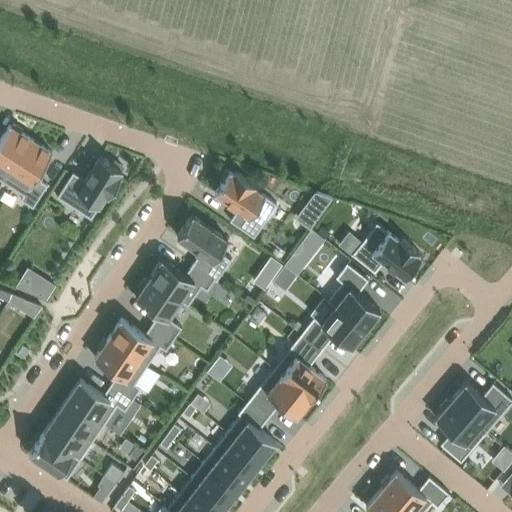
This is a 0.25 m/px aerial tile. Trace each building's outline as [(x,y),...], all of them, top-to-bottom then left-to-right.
[(0,177),(4,179),(30,138),(20,132),(23,128),(13,122),(10,126),(8,125),(0,138),(0,177)] [(30,138),(4,179),(24,192),(21,197),(33,204),(46,183),(35,176),(51,151),(30,138)] [(72,171),(57,195),(90,215),(105,191),(108,193),(120,175),(117,173),(120,168),(100,156),(85,179),(72,171)] [(223,179),(215,191),(239,207),(230,219),(253,234),(275,202),(252,187),(253,184),(236,172),(234,174),(229,171),(226,168),(220,177),(223,179)] [(308,200),(297,216),(311,225),(322,209),(332,196),(315,190),(308,200)] [(191,214),(178,234),(200,250),(193,261),(214,276),(216,277),(229,258),(217,250),(226,238),(191,214)] [(362,239),(351,252),(374,270),(383,259),(405,277),(414,265),(417,267),(423,259),(421,257),(421,256),(417,253),(419,250),(400,235),(398,238),(376,221),(362,239)] [(311,227),(301,239),(315,249),(324,237),(311,227)] [(162,257),(149,276),(179,296),(187,302),(200,283),(206,287),(214,276),(193,261),(184,273),(162,257)] [(341,279),(327,298),(334,304),(335,303),(365,327),(367,324),(369,326),(376,318),(374,316),(380,308),(358,291),(368,277),(347,260),(335,275),(341,279)] [(141,287),(136,295),(159,311),(151,322),(172,336),(179,326),(166,316),(179,296),(149,276),(148,278),(144,276),(138,285),(141,287)] [(45,277),(35,293),(46,297),(55,283),(45,277)] [(0,287),(0,295),(8,299),(11,292),(0,287)] [(11,292),(8,299),(21,307),(26,298),(11,292)] [(314,314),(300,331),(301,332),(321,348),(334,332),(350,345),(365,327),(335,303),(334,304),(321,320),(314,314)] [(121,317),(108,336),(146,362),(159,343),(165,347),(172,336),(151,322),(144,333),(121,317)] [(300,331),(273,366),(311,396),(313,393),(315,395),(322,387),(320,385),(326,377),(309,364),(321,348),(301,332),(300,331)] [(101,347),(95,356),(118,372),(111,382),(132,396),(140,385),(133,381),(146,362),(108,336),(107,338),(103,336),(97,345),(101,347)] [(273,366),(246,400),(267,417),(280,401),(296,414),(311,396),(273,366)] [(80,378),(67,396),(103,421),(117,402),(124,407),(132,396),(111,382),(103,394),(80,378)] [(466,380),(450,398),(487,429),(511,399),(511,397),(492,380),(482,393),(466,380)] [(67,396),(55,415),(91,439),(103,421),(67,396)] [(442,408),(435,416),(451,429),(440,442),(460,460),(487,429),(450,398),(448,400),(446,398),(439,406),(442,408)] [(190,400),(182,410),(189,414),(196,404),(190,400)] [(239,413),(226,429),(262,457),(276,440),(259,427),(267,417),(246,400),(237,411),(239,413)] [(55,415),(43,432),(72,452),(79,457),(91,439),(55,415)] [(174,421),(167,431),(173,435),(181,425),(174,421)] [(226,429),(214,444),(250,472),(262,457),(226,429)] [(167,431),(160,441),(166,445),(173,435),(167,431)] [(43,432),(30,451),(66,476),(79,457),(72,452),(43,432)] [(136,444),(129,453),(135,458),(142,448),(136,444)] [(214,444),(202,459),(238,488),(250,472),(214,444)] [(152,452),(144,462),(151,467),(158,456),(152,452)] [(202,459),(190,474),(226,503),(238,488),(202,459)] [(112,461),(103,473),(108,477),(115,482),(124,470),(112,461)] [(144,462),(137,472),(144,477),(151,467),(144,462)] [(387,474),(380,482),(383,484),(381,486),(410,511),(421,511),(432,500),(437,505),(449,491),(428,474),(418,486),(396,468),(390,476),(387,474)] [(190,474),(179,489),(207,511),(218,511),(226,503),(190,474)] [(129,483),(121,493),(128,498),(135,488),(129,483)] [(410,511),(381,486),(365,504),(374,511),(410,511)] [(102,487),(94,497),(101,501),(108,491),(102,487)] [(207,511),(179,489),(166,505),(174,511),(176,511),(207,511)] [(121,493),(114,503),(121,508),(128,498),(121,493)]
